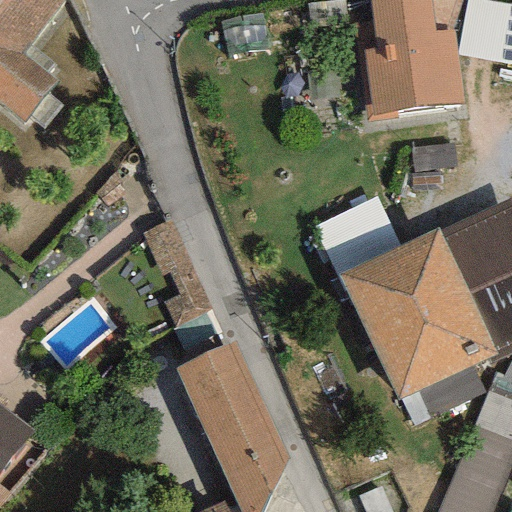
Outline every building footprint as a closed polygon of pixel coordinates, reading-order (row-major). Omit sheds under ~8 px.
[(0,0),(0,106),(20,124),(26,117),(44,93),(54,81),(20,56),(63,0),(0,0)] [(356,50),(365,123),(395,119),(395,112),(461,104),(455,55),(455,51),(453,31),(434,33),(430,0),(367,0),(373,48),(356,50)] [(511,6),(479,0),(465,0),(455,51),(455,55),(511,65),(511,6)] [(60,105),(44,93),(26,117),(41,129),(60,105)] [(511,200),(511,197),(438,230),(335,277),(392,402),(399,399),(412,426),(483,394),(471,368),(486,361),(488,367),(511,356),(511,200)] [(210,310),(169,222),(141,235),(159,275),(166,272),(177,295),(162,301),(174,326),(210,310)] [(260,511),(287,459),(233,343),(173,369),(231,498),(237,511),(260,511)] [(502,378),(492,374),(435,511),(494,511),(511,469),(511,365),(507,364),(502,378)] [(26,438),(31,431),(0,406),(0,507),(44,452),(26,438)] [(201,511),(237,511),(231,498),(201,511)]
